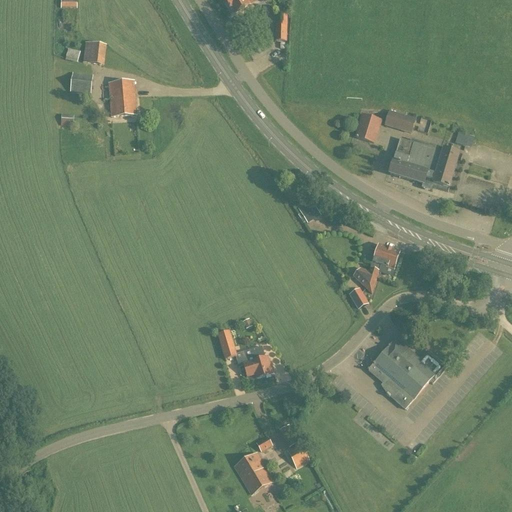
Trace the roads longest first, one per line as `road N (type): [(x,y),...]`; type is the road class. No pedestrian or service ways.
road 1 (tertiary): [(0,483),(60,443),(296,385),(405,297),(489,307),(504,274)]
road 2 (unclassified): [(511,249),(377,199),(297,137),(245,74)]
road 3 (primary): [(366,209),(305,166),(231,85)]
road 4 (primary): [(366,209),(412,240),(504,274)]
road 5 (primary): [(509,263),(366,209)]
